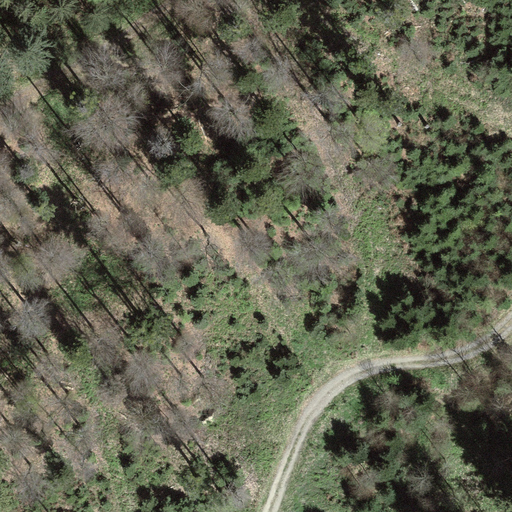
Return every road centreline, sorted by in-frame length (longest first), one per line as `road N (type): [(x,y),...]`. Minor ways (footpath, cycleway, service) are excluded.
road 1 (track): [(275,511),(307,425),(349,377),(465,356),(511,323)]
road 2 (track): [(176,0),(0,111)]
